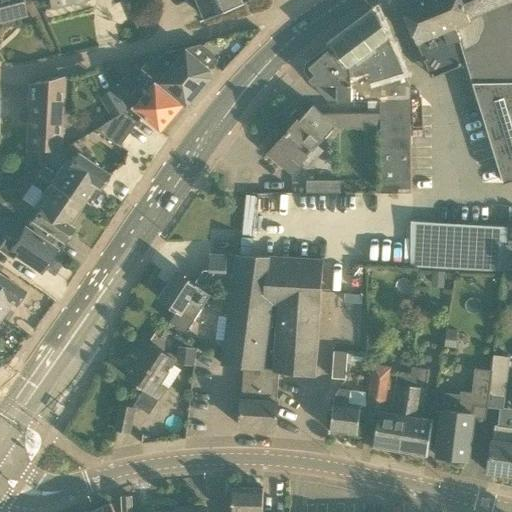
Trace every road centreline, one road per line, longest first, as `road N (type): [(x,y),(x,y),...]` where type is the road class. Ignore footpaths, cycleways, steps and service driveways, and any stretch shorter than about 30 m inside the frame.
road 1 (secondary): [(0,438),(217,119),(316,22)]
road 2 (tertiary): [(511,511),(297,462),(200,460),(109,474)]
road 3 (residential): [(0,77),(177,41)]
road 4 (residential): [(177,41),(272,19),(316,22)]
